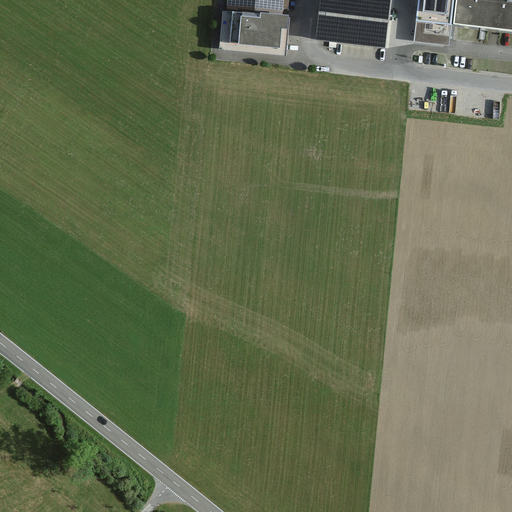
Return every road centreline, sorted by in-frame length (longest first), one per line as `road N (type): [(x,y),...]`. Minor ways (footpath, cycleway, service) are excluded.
road 1 (primary): [(208,511),(0,345)]
road 2 (residential): [(328,65),(511,86)]
